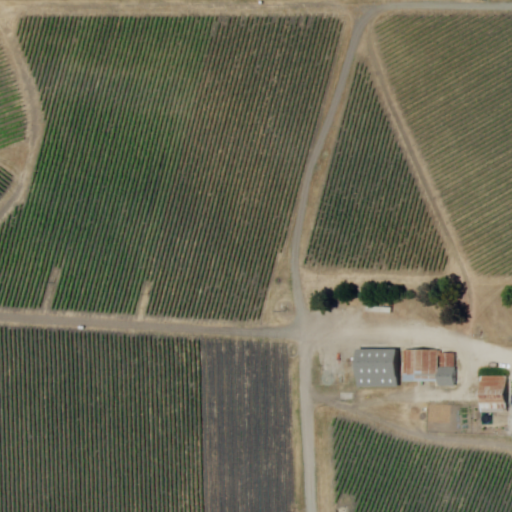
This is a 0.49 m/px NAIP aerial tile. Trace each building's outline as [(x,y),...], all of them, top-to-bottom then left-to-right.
[(233,261),(212,247),(215,243),(236,256),(233,261)] [(488,305),(488,329),(504,329),(504,305),(488,305)] [(394,336),(394,307),(374,307),(374,336),(394,336)] [(407,382),(441,382),(442,351),(431,351),(431,340),(419,340),(418,351),(407,351),(407,382)] [(362,388),(361,350),(402,350),(402,388),(362,388)] [(444,368),(444,354),(458,353),(459,368),(444,368)] [(442,387),(442,368),(459,369),(459,387),(442,387)] [(484,413),(484,377),(510,377),(510,413),(484,413)]
